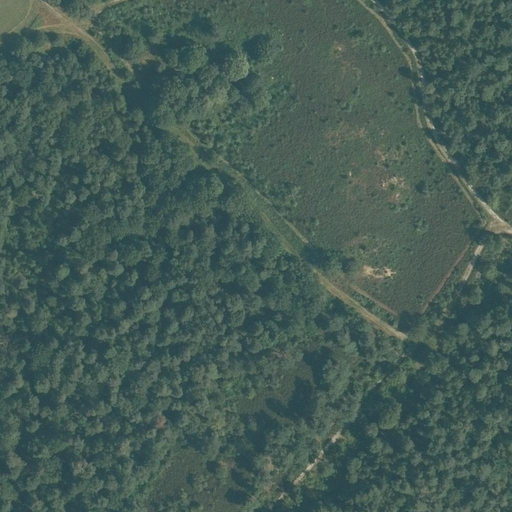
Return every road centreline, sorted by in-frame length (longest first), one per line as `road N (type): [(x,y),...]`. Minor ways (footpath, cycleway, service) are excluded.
road 1 (track): [(430,328),(410,329),(322,286),(51,0)]
road 2 (track): [(274,511),(443,313),(497,218)]
road 3 (track): [(371,0),(391,19),(472,195),(497,218)]
